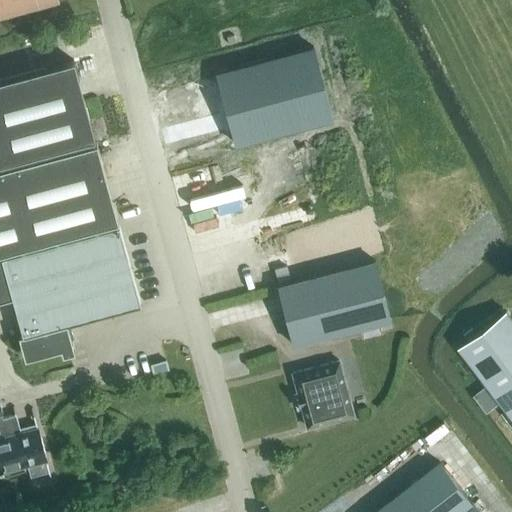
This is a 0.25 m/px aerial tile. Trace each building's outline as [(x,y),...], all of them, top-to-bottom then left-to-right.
[(0,0),(0,17),(59,1),(59,0),(0,0)] [(333,117),(314,46),(216,72),(235,143),(333,117)] [(66,323),(140,303),(119,224),(116,225),(115,221),(118,220),(96,142),(94,143),(93,138),(95,138),(75,61),(0,81),(0,300),(12,297),(22,334),(19,335),(25,358),(61,348),(62,354),(73,350),(71,341),(73,337),(71,331),(68,329),(66,323)] [(302,266),(387,246),(378,205),(292,225),(302,266)] [(390,319),(376,260),(278,285),(293,343),(345,330),(390,319)] [(511,318),(505,309),(457,346),(511,418),(511,318)] [(339,360),(293,372),(298,393),(295,394),(299,406),(302,405),(307,426),(354,414),(339,360)] [(2,413),(0,405),(0,434),(1,437),(0,437),(0,471),(28,464),(31,475),(49,470),(36,422),(20,426),(16,414),(3,417),(1,413),(2,413)] [(441,461),(374,511),(479,511),(473,503),(441,461)]
